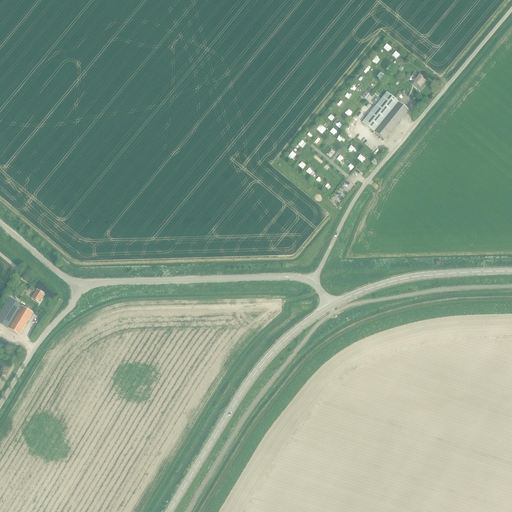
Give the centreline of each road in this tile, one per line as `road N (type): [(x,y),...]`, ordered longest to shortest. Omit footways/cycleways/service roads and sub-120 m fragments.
road 1 (track): [(361,178),(338,211),(286,257),(76,261),(0,197)]
road 2 (unclassified): [(310,282),(366,182),(511,9)]
road 3 (tertiary): [(169,511),(250,378),(329,306)]
road 4 (track): [(511,251),(345,255),(378,188),(366,182)]
road 5 (unclassified): [(77,283),(310,282)]
road 6 (tertiary): [(329,306),(396,279),(511,271)]
road 7 (unclassified): [(0,406),(34,347),(73,304),(77,283)]
